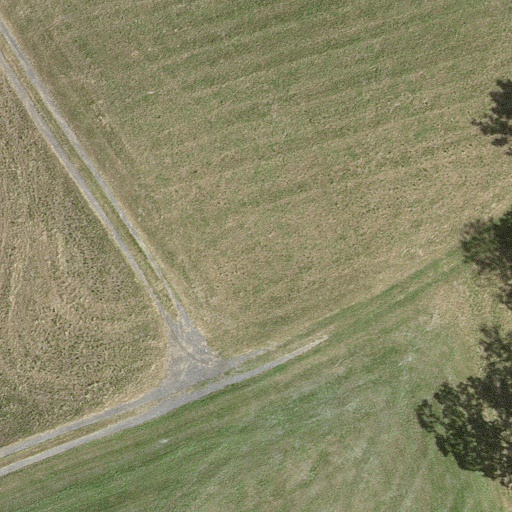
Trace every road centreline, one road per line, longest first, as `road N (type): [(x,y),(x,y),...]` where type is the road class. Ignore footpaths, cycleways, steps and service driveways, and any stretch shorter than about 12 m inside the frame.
road 1 (track): [(0,43),(134,252),(187,400)]
road 2 (track): [(187,400),(411,293),(511,229)]
road 3 (track): [(187,400),(0,475)]
